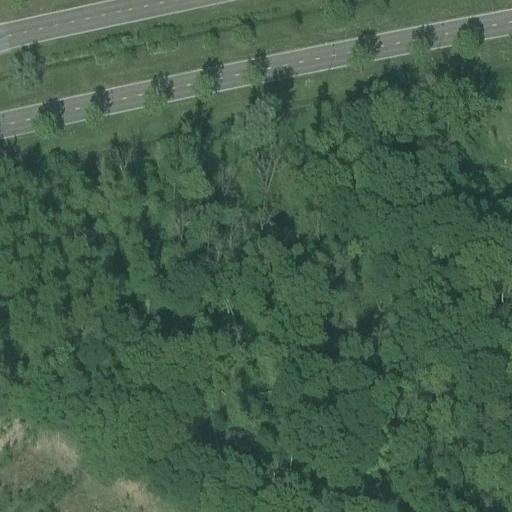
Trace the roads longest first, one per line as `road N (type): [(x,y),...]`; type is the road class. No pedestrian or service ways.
road 1 (primary): [(0,126),(511,24)]
road 2 (primary): [(185,0),(0,39)]
